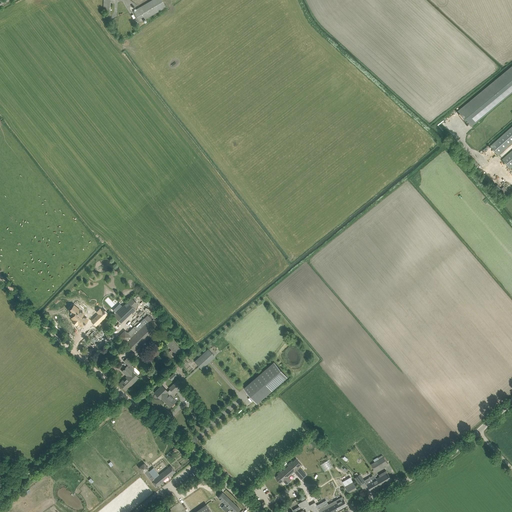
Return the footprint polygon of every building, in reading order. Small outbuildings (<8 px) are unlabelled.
[(152,0),(133,11),(140,22),(166,7),(161,0),(152,0)] [(511,92),(511,65),(458,111),(460,113),(458,114),(467,125),(469,124),(471,126),(511,92)] [(511,126),(490,146),(498,155),(511,142),(511,126)] [(511,150),(502,159),(510,168),(511,166),(511,150)] [(113,315),(121,323),(135,309),(128,301),(113,315)] [(77,306),(72,311),(76,314),(73,317),(75,319),(74,319),(78,323),(79,322),(82,325),(85,322),(86,321),(88,318),(83,314),(84,312),(77,306)] [(97,315),(92,321),(96,325),(105,317),(101,312),(100,313),(100,312),(97,315)] [(126,342),(126,343),(135,351),(156,330),(154,329),(158,325),(148,315),(136,327),(135,326),(129,332),(127,332),(125,330),(119,336),(125,343),(126,342)] [(173,338),(166,343),(175,355),(181,350),(173,338)] [(155,347),(146,355),(152,361),(160,352),(155,347)] [(201,369),(215,356),(208,349),(194,361),(201,369)] [(126,390),(129,387),(139,377),(137,376),(138,374),(134,370),(134,368),(131,365),(133,363),(132,362),(133,361),(134,359),(130,355),(127,357),(124,360),(129,365),(127,366),(126,367),(122,371),(127,376),(119,384),(126,390)] [(257,403),(287,377),(274,362),(244,388),(257,403)] [(176,381),(169,388),(170,389),(173,392),(180,386),(178,383),(180,382),(178,380),(176,381)] [(158,389),(154,393),(160,399),(161,398),(170,407),(174,403),(176,401),(170,394),(173,392),(170,389),(168,391),(162,385),(158,389)] [(373,459),(375,462),(372,464),(375,471),(388,463),(384,457),(383,457),(382,455),(378,457),(373,459)] [(320,465),(325,472),(333,466),(329,459),(320,465)] [(278,476),(275,479),(280,485),(283,482),(286,486),(291,482),(288,478),(294,472),(301,480),(306,477),(299,469),(301,466),(296,460),(293,463),(292,462),(287,466),(288,467),(282,472),(281,471),(277,475),(278,476)] [(169,475),(170,476),(176,472),(170,465),(151,481),(156,487),(159,484),(160,485),(164,481),(163,480),(169,475)] [(380,476),(376,479),(381,486),(392,480),(389,475),(386,470),(379,475),(380,476)] [(360,474),(355,478),(360,485),(365,482),(360,474)] [(351,477),(343,482),(345,485),(348,491),(356,487),(353,481),(351,477)] [(372,491),(381,486),(376,479),(367,484),(372,491)] [(219,496),(218,497),(225,504),(221,508),(226,511),(227,511),(230,509),(233,511),(237,511),(240,509),(222,492),(219,496)] [(326,500),(317,505),(319,510),(317,511),(318,511),(334,511),(347,505),(343,497),(342,497),(329,504),(326,500)] [(301,507),(294,510),(294,511),(307,511),(305,509),(306,508),(310,506),(306,499),(302,501),(303,502),(299,504),(300,506),(301,507)]
